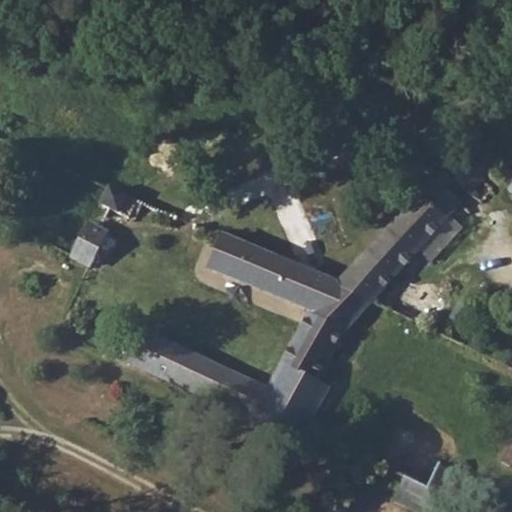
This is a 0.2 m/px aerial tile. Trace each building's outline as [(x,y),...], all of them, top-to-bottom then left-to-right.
[(18,135),(0,125),(0,146),(14,143),(18,135)] [(136,323),(119,355),(262,426),(259,433),(280,444),(284,439),(290,443),(299,427),(322,376),(311,370),(324,343),(372,294),(492,166),(465,157),(447,175),(433,169),(422,163),(414,173),(428,183),(338,281),(217,227),(196,275),(238,295),(245,281),(297,305),(260,385),(136,323)] [(102,174),(93,195),(105,201),(121,208),(133,188),(102,174)] [(84,218),(69,248),(89,258),(103,227),(94,223),(84,218)] [(400,447),(387,470),(396,476),(385,497),(413,511),(437,511),(454,482),(433,470),(442,452),(432,446),(417,442),(413,451),(400,447)]
